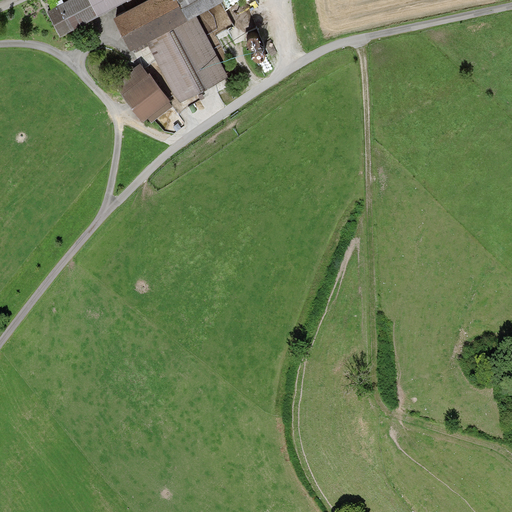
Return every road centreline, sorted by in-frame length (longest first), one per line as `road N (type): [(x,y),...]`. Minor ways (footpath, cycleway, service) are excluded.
road 1 (residential): [(0,343),(105,211),(174,146),(314,53),(420,26)]
road 2 (track): [(359,39),(377,404),(511,461)]
road 3 (track): [(105,211),(116,119),(69,60),(33,46),(0,45)]
